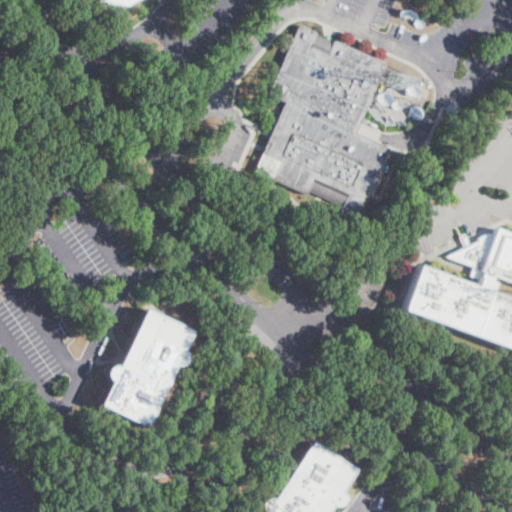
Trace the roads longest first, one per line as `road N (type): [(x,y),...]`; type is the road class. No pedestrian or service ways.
road 1 (secondary): [(0,49),(70,135),(295,350),(505,511)]
road 2 (secondary): [(511,468),(323,313),(141,145),(93,89),(37,0)]
road 3 (residential): [(279,335),(244,352),(226,377),(162,511),(214,503),(282,356),(279,335)]
